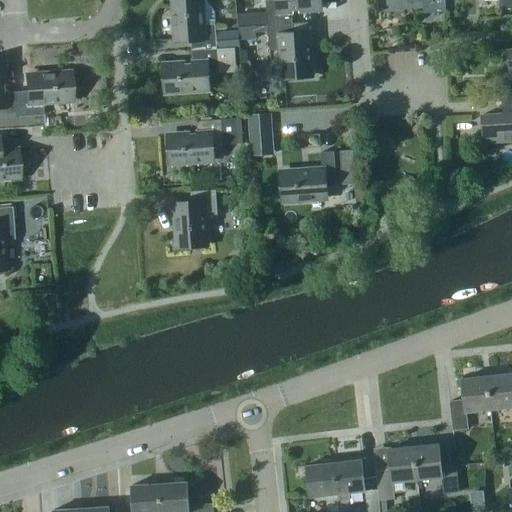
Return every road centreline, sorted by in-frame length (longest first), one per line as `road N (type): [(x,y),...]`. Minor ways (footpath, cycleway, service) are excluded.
road 1 (unclassified): [(251,410),(511,317)]
road 2 (unclassified): [(0,484),(251,410)]
road 3 (residential): [(50,172),(124,169),(115,18)]
road 4 (residential): [(433,93),(366,94),(356,0)]
